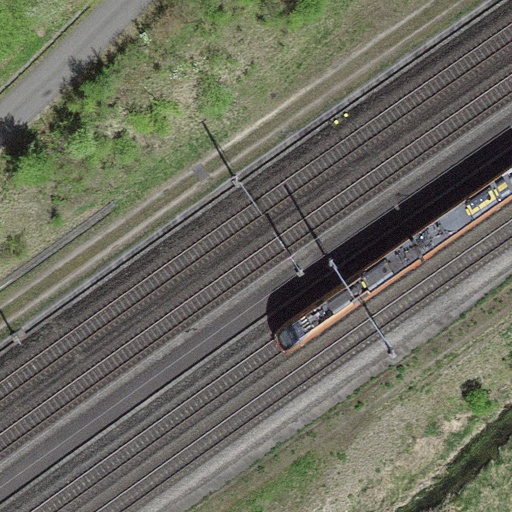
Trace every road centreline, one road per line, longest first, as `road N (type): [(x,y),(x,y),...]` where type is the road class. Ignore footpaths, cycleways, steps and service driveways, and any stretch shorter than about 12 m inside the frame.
road 1 (track): [(0,318),(453,0)]
road 2 (residential): [(131,0),(0,119)]
